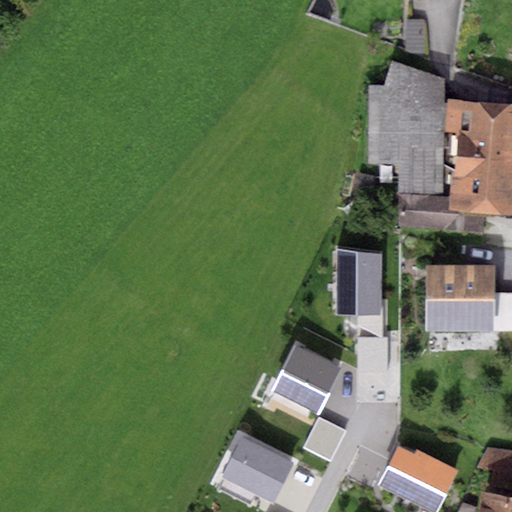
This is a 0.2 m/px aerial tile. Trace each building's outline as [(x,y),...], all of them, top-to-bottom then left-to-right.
[(426,28),(407,28),(407,52),(426,52),(426,28)] [(385,91),(363,88),(367,163),(395,164),(398,195),(441,196),(442,80),(389,62),(385,91)] [(511,101),(446,98),(444,211),(511,217),(511,101)] [(440,201),(402,200),(398,232),(451,235),(455,217),(438,212),(440,201)] [(359,377),(386,377),(387,259),(337,259),(337,328),(360,328),(359,377)] [(493,265),(420,265),(420,333),(493,333),(493,295),(493,265)] [(511,294),(493,295),(493,333),(511,332),(511,294)] [(341,368),(295,345),(271,393),(318,416),(341,368)] [(347,432),(319,417),(302,449),(330,463),(347,432)] [(273,504),(294,463),(241,437),(220,478),(273,504)] [(425,511),(437,511),(459,471),(417,449),(415,453),(400,446),(378,487),(425,511)] [(511,511),(511,499),(477,494),(474,511),(511,511)]
